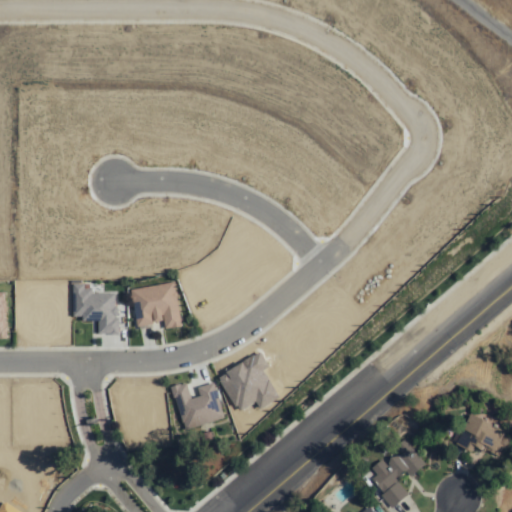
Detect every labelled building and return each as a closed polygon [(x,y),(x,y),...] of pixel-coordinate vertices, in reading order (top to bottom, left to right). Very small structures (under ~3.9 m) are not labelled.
[(128,290),(134,327),(162,323),(163,330),(179,327),(172,283),(128,290)] [(115,335),(115,293),(82,292),(82,284),(70,284),(70,317),(80,317),(80,321),(96,322),(95,335),(115,335)] [(195,388),(198,397),(189,399),(185,383),(170,387),(181,430),(222,420),(213,383),(195,388)] [(494,441),(488,451),(484,448),(481,453),(475,450),(472,455),(456,447),(472,417),(488,425),(488,426),(494,430),(489,439),(494,441)] [(405,441),(411,450),(412,449),(417,456),(417,455),(426,466),(410,479),(406,474),(397,481),(409,496),(392,510),(379,495),(381,493),(372,481),(377,477),(371,471),(382,461),(388,468),(391,460),(392,460),(401,458),(402,457),(395,449),(405,441)]
